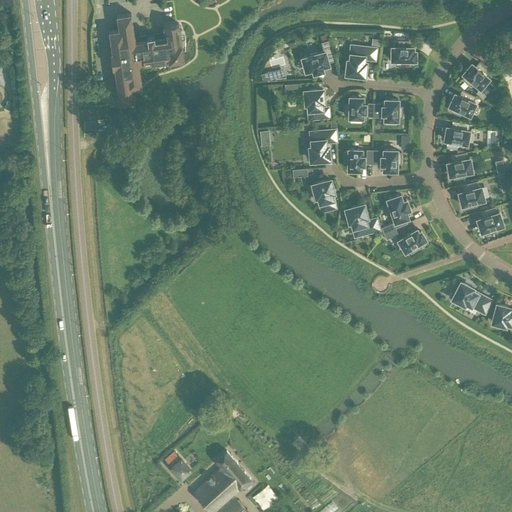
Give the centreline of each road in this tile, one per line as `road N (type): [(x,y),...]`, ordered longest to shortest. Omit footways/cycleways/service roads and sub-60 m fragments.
road 1 (unclassified): [(117,511),(77,229),(71,0)]
road 2 (track): [(0,188),(24,171),(64,511)]
road 3 (primary): [(93,511),(51,212)]
road 4 (primary): [(25,0),(51,212)]
road 5 (primary): [(51,212),(44,0)]
road 6 (residential): [(511,273),(459,233),(429,176)]
road 7 (residential): [(431,93),(463,42),(511,6)]
